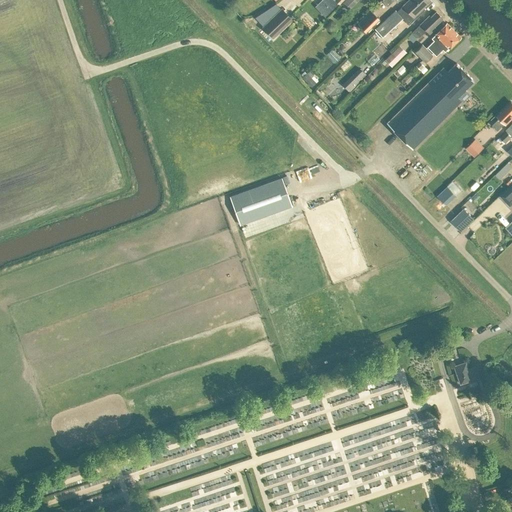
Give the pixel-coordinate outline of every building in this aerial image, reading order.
[(321,0),(331,9),(340,0),(321,0)] [(344,0),(340,4),(347,11),(357,0),(344,0)] [(423,7),(430,0),(408,0),(397,11),(395,10),(376,28),(383,36),(403,18),(409,24),(425,9),(423,7)] [(281,8),(262,27),(273,38),(293,20),(281,8)] [(365,31),(378,18),(370,10),(357,23),(365,31)] [(428,15),(411,32),(416,37),(419,37),(426,30),(429,34),(435,28),(433,26),(442,18),(436,11),(430,17),(428,15)] [(431,51),(453,30),(446,23),(431,38),(434,40),(427,47),(431,51)] [(444,52),(460,36),(453,30),(431,51),(436,56),(442,49),(444,52)] [(425,61),(432,54),(422,43),(414,51),(425,61)] [(399,45),(384,59),(391,67),(406,52),(399,45)] [(473,80),(456,63),(447,72),(442,67),(386,123),(409,145),(413,149),(462,100),(464,100),(468,96),(468,94),(466,92),(467,91),(464,89),(473,80)] [(316,73),(311,68),(302,77),(311,86),(318,80),(313,75),(316,73)] [(373,83),(379,77),(373,72),(368,77),(373,83)] [(353,91),(350,94),(352,96),(349,99),(351,102),(355,99),(353,98),(357,94),(353,91)] [(499,117),(493,125),(498,130),(505,123),(506,124),(511,118),(511,102),(497,116),(499,117)] [(511,123),(505,130),(506,130),(499,137),(504,143),(511,136),(511,123)] [(484,147),(476,139),(467,148),(475,157),(484,147)] [(500,179),(505,174),(501,169),(495,174),(500,179)] [(291,205),(281,178),(230,196),(240,224),(291,205)] [(511,185),(501,196),(510,206),(511,204),(511,185)] [(446,205),(457,195),(448,186),(437,196),(446,205)] [(464,208),(451,221),(461,231),(474,218),(464,208)] [(471,379),(468,369),(467,369),(464,362),(462,363),(461,363),(458,365),(457,365),(455,366),(457,371),(457,372),(456,373),(460,383),(471,379)] [(386,420),(383,423),(379,442),(373,447),(377,452),(376,457),(379,461),(391,464),(392,465),(412,469),(425,457),(422,453),(423,448),(423,447),(409,445),(407,446),(409,439),(413,440),(416,438),(417,431),(415,428),(416,421),(406,408),(402,407),(397,410),(403,412),(404,412),(392,421),(386,420)] [(231,485),(232,494),(237,493),(235,485),(233,485),(231,475),(228,475),(229,479),(223,480),(225,486),(231,485)]
